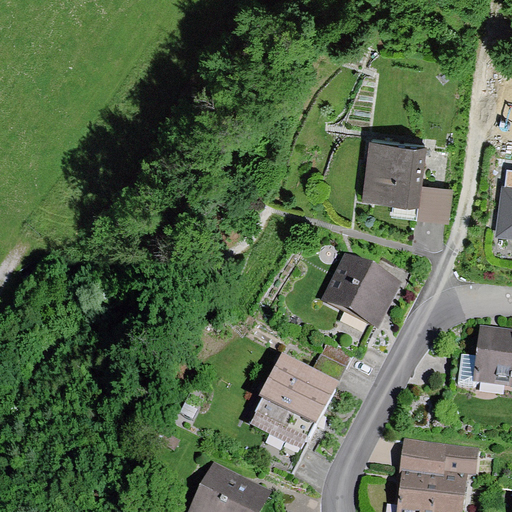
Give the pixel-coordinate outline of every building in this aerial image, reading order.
[(424,145),(372,139),(369,160),(374,161),(370,193),(418,199),(416,215),(430,217),(433,188),(419,187),(424,145)] [(511,190),(506,190),(501,231),(511,232),(511,190)] [(394,288),(348,264),(330,299),(376,323),(394,288)] [(511,338),(484,335),(481,359),(462,357),(458,387),(473,388),(481,382),(482,379),(511,382),(511,338)] [(353,356),(328,343),(321,356),(347,369),(353,356)] [(335,391),(282,364),(255,418),(258,420),(242,450),(292,476),(335,391)] [(476,451),(406,443),(403,471),(412,472),(411,482),(404,481),(401,501),(399,501),(398,507),(399,507),(398,511),(460,511),(466,471),(474,472),(476,451)] [(511,465),(494,463),(492,486),(511,488),(511,465)] [(227,483),(213,476),(195,511),(257,511),(265,496),(251,489),(247,490),(241,487),(241,483),(232,479),(228,480),(227,483)]
